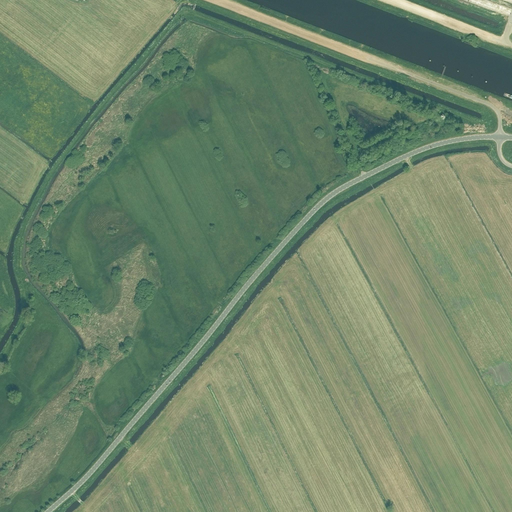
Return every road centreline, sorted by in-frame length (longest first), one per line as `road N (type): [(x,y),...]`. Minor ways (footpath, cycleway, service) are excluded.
road 1 (unclassified): [(499,137),(416,151),(325,199),(47,511)]
road 2 (unclassified): [(499,137),(492,106),(366,58)]
road 3 (track): [(366,58),(213,0)]
